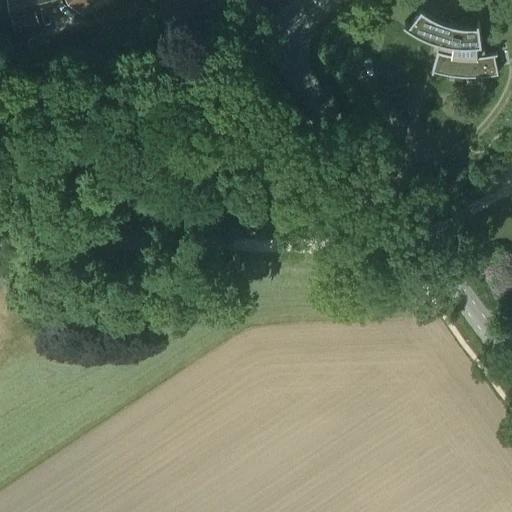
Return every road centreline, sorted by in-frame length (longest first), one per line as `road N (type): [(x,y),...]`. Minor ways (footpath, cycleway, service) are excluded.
road 1 (residential): [(511,365),(275,42)]
road 2 (track): [(0,213),(154,245),(391,244)]
